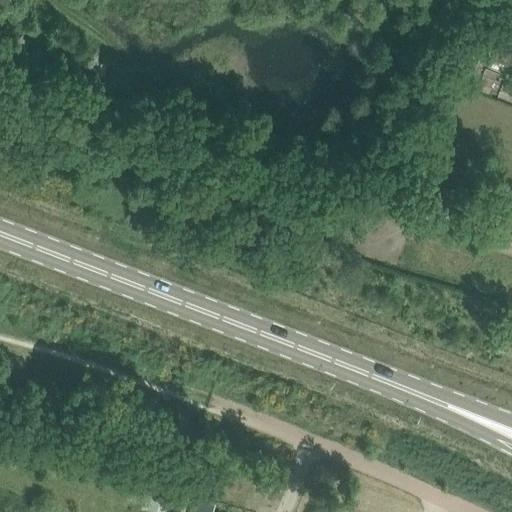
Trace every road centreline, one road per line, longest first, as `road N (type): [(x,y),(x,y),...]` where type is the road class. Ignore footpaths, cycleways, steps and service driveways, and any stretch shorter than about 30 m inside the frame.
road 1 (secondary): [(489,423),(0,234)]
road 2 (unclassified): [(467,511),(364,461),(209,403)]
